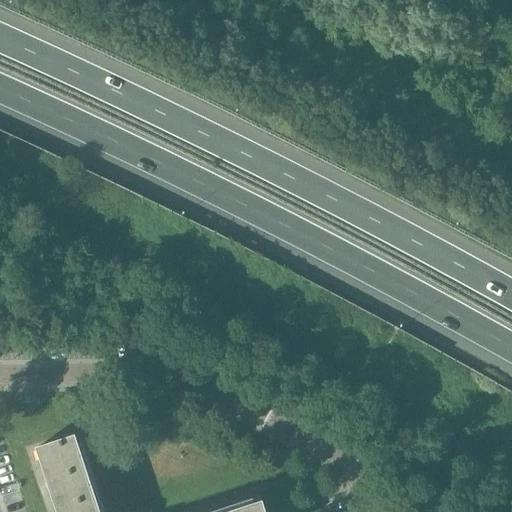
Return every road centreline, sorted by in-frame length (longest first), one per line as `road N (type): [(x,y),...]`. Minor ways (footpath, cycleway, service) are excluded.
road 1 (motorway): [(0,90),(221,192),(511,346)]
road 2 (motorway): [(511,288),(244,142),(0,38)]
road 3 (residential): [(371,511),(358,473),(189,375),(0,379)]
